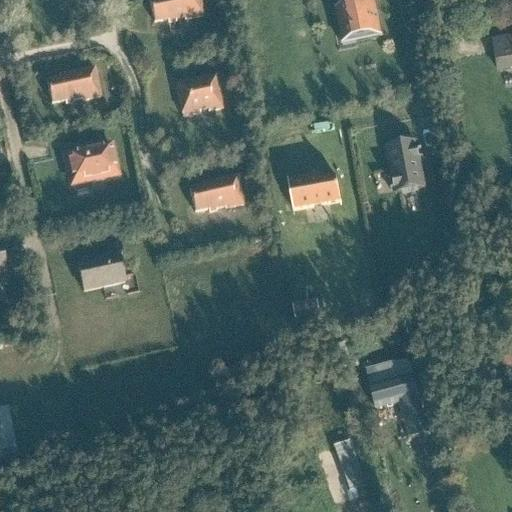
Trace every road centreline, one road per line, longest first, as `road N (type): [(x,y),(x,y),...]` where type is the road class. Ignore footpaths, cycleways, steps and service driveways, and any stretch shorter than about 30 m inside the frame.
road 1 (residential): [(50,302),(0,74)]
road 2 (residential): [(314,129),(417,107),(402,0)]
road 3 (residential): [(116,40),(135,85),(141,149),(165,231)]
